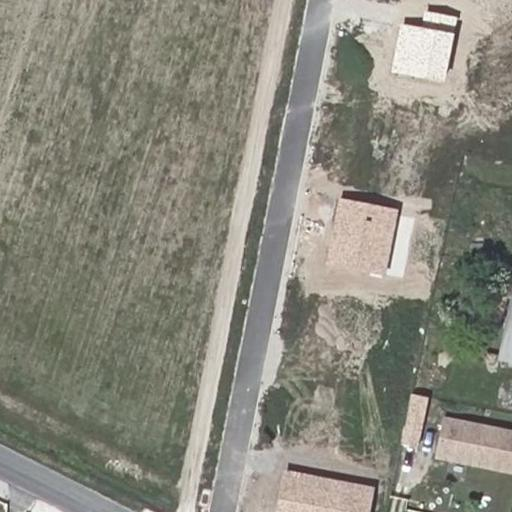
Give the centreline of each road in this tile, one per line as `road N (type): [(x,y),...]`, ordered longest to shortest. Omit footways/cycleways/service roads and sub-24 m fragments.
road 1 (track): [(289,0),(187,511)]
road 2 (residential): [(325,0),(224,511)]
